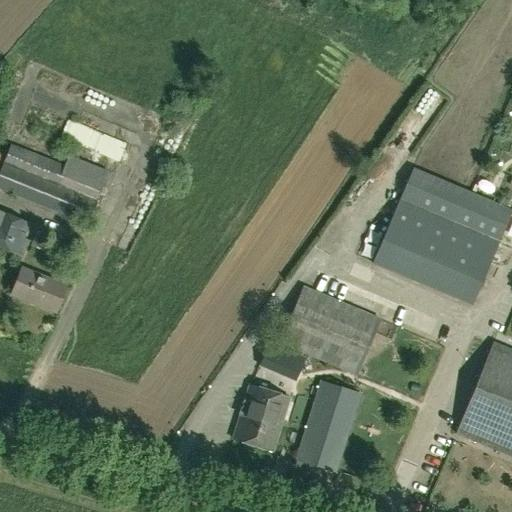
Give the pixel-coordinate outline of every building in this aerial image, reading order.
[(104,100),(100,111),(140,126),(144,115),(104,100)] [(126,164),(134,146),(74,120),(66,138),(126,164)] [(107,172),(69,156),(63,167),(10,146),(0,170),(0,189),(86,224),(107,172)] [(373,264),(472,306),(511,211),(427,174),(413,168),(373,264)] [(0,213),(0,249),(22,258),(29,241),(23,239),(29,224),(0,213)] [(47,235),(35,231),(30,246),(40,250),(47,235)] [(12,295),(57,312),(66,286),(21,269),(12,295)] [(318,272),(310,292),(302,289),(279,344),(343,371),(338,389),(321,384),(298,461),(335,472),(363,380),(421,404),(445,349),(391,326),(400,305),(318,272)] [(511,326),(511,294),(511,295),(503,324),(511,326)] [(260,363),(312,385),(320,365),(269,343),(260,363)] [(455,434),(511,457),(511,351),(492,344),(455,434)] [(266,450),(284,397),(245,383),(227,436),(266,450)]
